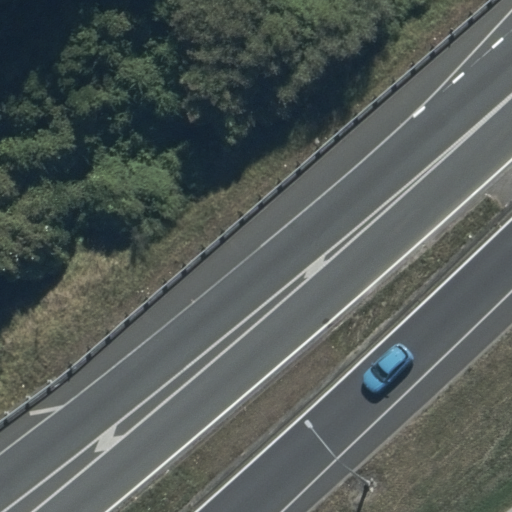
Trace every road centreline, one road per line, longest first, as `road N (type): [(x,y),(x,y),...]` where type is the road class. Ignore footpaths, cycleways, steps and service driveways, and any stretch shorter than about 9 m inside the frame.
road 1 (trunk): [(0,483),(416,165)]
road 2 (trunk): [(65,511),(268,351),(416,165)]
road 3 (trunk): [(511,234),(226,511)]
road 4 (trunk): [(416,165),(511,79)]
